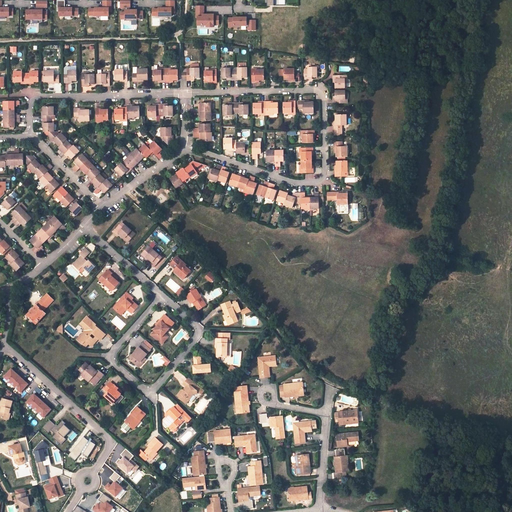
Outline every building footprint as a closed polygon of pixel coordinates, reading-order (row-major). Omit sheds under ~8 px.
[(9,15),(13,15),(13,9),(9,9),(9,8),(1,8),(1,1),(0,0),(0,16),(9,16),(9,15)] [(27,10),(27,19),(32,19),(37,19),(37,21),(37,22),(43,22),(43,19),(47,19),(47,12),(43,12),(43,8),(47,8),(47,1),(37,1),(37,8),(35,8),(35,10),(27,10)] [(59,11),(59,16),(72,16),(72,15),(78,15),(78,9),(72,9),(72,8),(65,8),(65,1),(57,1),(57,11),(59,11)] [(89,9),(89,15),(95,15),(95,16),(109,16),(109,12),(111,13),(111,1),(103,1),(103,8),(95,8),(95,9),(89,9)] [(130,1),(121,1),(121,9),(125,9),(125,12),(121,12),(121,19),(125,19),(125,21),(131,21),(131,19),(137,19),(140,19),(140,11),(134,11),(134,10),(130,10),(130,1)] [(153,9),(153,15),(159,15),(159,16),(172,16),(172,13),(175,13),(175,1),(167,1),(167,8),(159,8),(159,9),(153,9)] [(204,6),(196,6),(196,17),(198,17),(198,25),(207,25),(207,27),(214,27),(214,25),(219,24),(219,16),(214,16),(213,15),(204,15),(204,6)] [(255,30),(255,21),(246,21),(246,18),(234,18),(229,18),(229,27),(234,27),(234,26),(246,26),(246,27),(248,27),(248,30),(255,30)] [(199,64),(191,64),(191,68),(187,68),(187,70),(184,70),(184,72),(187,72),(187,80),(191,80),(191,78),(194,78),(199,78),(199,68),(199,64)] [(66,66),(64,69),(64,83),(68,83),(68,81),(72,81),(77,81),(77,66),(71,66),(66,66)] [(231,67),(222,67),(222,78),(227,78),(231,78),(231,80),(235,79),(234,70),(231,70),(231,67)] [(247,78),(247,67),(238,67),(238,70),(234,70),(235,79),(238,79),(238,78),(242,78),(247,78)] [(309,69),(304,69),(305,79),(309,79),(309,77),(312,77),(317,77),(317,67),(308,67),(309,69)] [(158,70),(153,70),(153,80),(158,80),(162,80),(162,82),(166,82),(165,69),(162,68),(162,70),(158,70)] [(169,70),(169,68),(165,69),(166,82),(169,82),(169,80),(173,80),(178,80),(178,70),(173,70),(169,70)] [(255,68),(252,68),(252,82),(256,82),(256,80),(259,80),(264,80),(264,70),(259,70),(255,70),(255,68)] [(124,69),(115,69),(115,80),(120,80),(124,80),(124,81),(128,81),(128,71),(124,71),(124,69)] [(137,74),(133,74),(133,81),(140,81),(140,79),(144,80),(148,79),(148,69),(137,69),(137,74)] [(209,71),(204,71),(204,81),(209,81),(213,81),(214,83),(217,83),(217,69),(213,69),(213,71),(209,71)] [(295,69),(284,69),(284,80),(288,79),(290,79),(290,81),(300,81),(300,73),(295,73),(295,69)] [(22,71),(13,71),(14,82),(19,82),(22,82),(22,83),(26,83),(26,73),(22,73),(22,71)] [(39,81),(39,71),(30,71),(30,73),(26,73),(26,83),(30,83),(30,81),(34,81),(39,81)] [(54,71),(43,71),(44,81),(48,81),(50,81),(50,83),(59,83),(59,75),(54,75),(54,71)] [(85,72),(82,72),(82,86),(85,86),(85,84),(89,84),(95,84),(95,74),(85,74),(85,72)] [(110,72),(107,72),(107,74),(97,74),(97,84),(103,84),(107,83),(107,86),(110,86),(110,72)] [(347,75),(333,75),(333,79),(335,79),(335,83),(335,88),(346,87),(345,82),(345,78),(347,79),(347,75)] [(333,100),(333,104),(348,103),(348,99),(346,100),(346,96),(346,91),(335,91),(335,96),(335,100),(333,100)] [(303,100),(298,100),(298,108),(304,108),(304,113),(314,112),(314,102),(307,102),(303,102),(303,100)] [(19,101),(4,101),(4,110),(15,110),(14,107),(14,104),(17,104),(19,104),(19,101)] [(258,103),(253,103),(254,114),(258,114),(262,113),(262,115),(266,115),(266,101),(262,101),(262,103),(258,103)] [(279,113),(279,103),(273,103),(269,103),(269,101),(266,101),(266,115),(270,115),(270,113),(274,113),(279,113)] [(288,103),(283,103),(284,113),(288,113),(292,113),(292,114),(296,114),(296,101),(292,101),(292,103),(288,103)] [(211,103),(201,103),(201,108),(199,108),(199,112),(211,111),(211,103)] [(228,105),(223,105),(224,115),(233,115),(232,113),(236,113),(236,103),(232,103),(232,105),(228,105)] [(249,114),(248,104),(244,104),(240,105),(240,103),(236,103),(236,113),(240,113),(240,115),(249,114)] [(152,106),(148,106),(148,117),(157,116),(157,114),(161,114),(160,104),(157,104),(157,106),(152,106)] [(173,116),(173,106),(168,106),(164,106),(164,104),(160,104),(161,114),(164,114),(164,116),(173,116)] [(140,117),(140,106),(135,106),(131,107),(131,105),(127,105),(127,107),(128,119),(131,118),(131,117),(135,117),(140,117)] [(53,107),(44,107),(44,111),(44,115),(42,115),(42,119),(52,119),(52,115),(54,115),(53,107)] [(120,109),(115,109),(115,120),(120,119),(124,119),(124,121),(128,121),(128,119),(127,107),(123,107),(123,109),(120,109)] [(80,108),(74,108),(74,116),(80,116),(80,121),(90,120),(90,110),(83,110),(79,110),(80,108)] [(100,108),(96,108),(96,121),(100,121),(100,120),(104,120),(109,119),(108,109),(104,110),(100,110),(100,108)] [(17,115),(15,115),(15,113),(15,110),(4,110),(4,119),(20,118),(20,115),(17,115)] [(201,121),(211,120),(211,115),(211,111),(199,112),(199,116),(201,116),(201,121)] [(346,114),(336,114),(336,119),(336,121),(334,121),(335,135),(343,135),(342,125),(347,125),(346,114)] [(4,119),(4,127),(15,127),(15,122),(20,122),(20,118),(4,119)] [(54,123),(52,123),(52,119),(42,119),(42,123),(44,123),(44,127),(44,132),(50,132),(54,131),(54,123)] [(210,123),(199,124),(200,133),(201,133),(210,132),(210,128),(210,123)] [(161,136),(163,136),(163,140),(169,145),(173,140),(173,136),(171,136),(171,132),(171,127),(161,127),(161,136)] [(303,138),(303,143),(313,143),(313,137),(313,134),(315,134),(315,130),(301,130),(301,134),(303,134),(303,138)] [(67,139),(61,133),(59,134),(57,131),(54,131),(50,132),(50,139),(52,141),(54,140),(56,143),(60,147),(66,140),(67,139)] [(201,141),(212,141),(212,132),(210,132),(201,133),(201,137),(201,141)] [(233,138),(224,138),(224,149),(229,148),(229,150),(237,150),(237,143),(236,140),(233,140),(233,138)] [(59,148),(65,154),(73,146),(66,140),(60,147),(59,148)] [(154,153),(156,155),(162,149),(155,141),(149,148),(154,153)] [(342,141),(335,142),(335,151),(337,151),(337,153),(337,157),(347,157),(347,146),(343,147),(342,141)] [(249,154),(249,145),(246,145),(246,142),(237,143),(237,150),(237,153),(241,153),(246,153),(246,154),(249,154)] [(262,153),(261,143),(252,143),(253,159),(256,158),(256,153),(258,153),(262,153)] [(150,155),(151,156),(154,153),(149,148),(145,144),(139,150),(145,157),(147,158),(150,155)] [(80,151),(74,145),(73,146),(65,154),(68,157),(69,155),(72,159),(80,151)] [(313,147),(300,148),(300,152),(302,151),(302,155),(302,160),(312,160),(311,155),(311,151),(313,151),(313,147)] [(131,155),(139,163),(145,157),(139,150),(137,148),(131,155)] [(275,150),(266,151),(266,161),(271,161),(275,161),(275,150)] [(284,161),(284,150),(275,150),(275,161),(275,163),(276,166),(279,166),(279,161),(281,161),(284,161)] [(6,165),(11,165),(11,166),(15,166),(15,154),(6,155),(6,156),(6,165)] [(19,166),(19,165),(24,165),(24,154),(15,154),(15,166),(19,166)] [(87,156),(85,157),(82,154),(74,161),(81,167),(89,159),(87,156)] [(29,165),(28,167),(34,173),(35,172),(41,166),(38,162),(35,159),(36,158),(33,155),(27,156),(27,163),(29,165)] [(131,155),(125,161),(133,169),(139,163),(131,155)] [(94,166),(91,163),(92,162),(89,159),(81,167),(87,174),(94,166)] [(302,169),(300,169),(300,173),(314,173),(314,169),(312,169),(312,165),(312,160),(302,160),(302,165),(302,169)] [(122,165),(121,163),(115,169),(122,176),(125,173),(128,170),(130,172),(133,169),(125,161),(122,165)] [(191,178),(198,173),(197,171),(207,165),(194,161),(191,163),(192,164),(189,167),(185,169),(190,177),(191,178)] [(347,161),(337,161),(337,165),(337,168),(335,168),(336,177),(343,176),(343,172),(347,171),(347,161)] [(41,166),(35,172),(39,175),(37,177),(40,179),(49,171),(52,167),(49,164),(46,168),(42,165),(41,166)] [(213,167),(209,179),(218,182),(218,180),(223,167),(219,165),(218,169),(216,168),(213,167)] [(100,173),(94,166),(87,174),(90,177),(89,178),(92,181),(100,173)] [(230,173),(225,171),(226,168),(223,167),(218,180),(222,181),(226,183),(230,173)] [(183,183),(187,181),(186,179),(190,177),(185,169),(184,168),(176,173),(183,183)] [(40,179),(38,182),(44,188),(46,186),(54,178),(50,175),(52,174),(49,171),(40,179)] [(106,180),(102,176),(103,176),(100,173),(92,181),(98,187),(106,180)] [(176,188),(183,183),(176,173),(174,175),(175,176),(170,179),(176,188)] [(238,175),(233,174),(229,184),(238,186),(241,175),(238,174),(238,175)] [(246,189),(250,179),(245,178),(246,176),(241,175),(238,186),(242,188),(246,189)] [(250,179),(246,189),(246,191),(249,192),(254,194),(257,184),(254,183),(252,182),(254,177),(251,176),(250,179)] [(46,186),(50,189),(48,190),(51,193),(60,185),(54,178),(46,186)] [(102,189),(105,193),(113,185),(107,179),(106,180),(98,187),(101,190),(102,189)] [(266,181),(265,186),(263,186),(260,185),(257,195),(265,198),(270,183),(266,181)] [(270,183),(265,198),(273,200),(277,190),(274,190),(272,189),(274,184),(270,183)] [(54,196),(56,198),(57,197),(61,200),(68,193),(62,187),(54,196)] [(284,192),(280,190),(276,200),(285,203),(288,195),(289,192),(285,190),(284,192)] [(319,194),(319,192),(315,193),(315,198),(310,198),(310,208),(315,208),(320,208),(319,201),(324,201),(324,194),(319,194)] [(328,200),(337,200),(337,204),(348,204),(348,194),(344,194),(342,194),(342,192),(327,192),(328,200)] [(72,197),(68,193),(61,200),(67,207),(68,205),(76,198),(73,195),(72,197)] [(293,207),(294,203),(302,203),(302,193),(298,193),(296,198),(292,197),(288,195),(285,205),(293,207)] [(310,198),(306,198),(305,193),(302,193),(302,203),(302,209),(306,209),(310,208),(310,198)] [(17,201),(14,198),(13,199),(10,196),(2,203),(8,209),(17,201)] [(71,208),(70,209),(76,215),(83,208),(80,205),(77,202),(78,201),(76,198),(68,205),(71,208)] [(22,203),(19,206),(12,213),(14,215),(16,217),(14,219),(12,220),(15,223),(26,212),(28,209),(22,203)] [(22,223),(24,226),(32,218),(26,212),(15,223),(17,225),(19,224),(21,222),(22,223)] [(62,228),(64,230),(66,228),(55,216),(49,223),(56,230),(59,228),(60,226),(62,228)] [(118,232),(120,234),(123,237),(123,238),(127,242),(133,234),(129,231),(130,230),(120,222),(113,231),(116,234),(118,232)] [(54,235),(53,233),(56,230),(49,223),(43,229),(51,237),(54,235)] [(51,237),(43,229),(37,235),(44,242),(47,239),(49,240),(51,237)] [(42,248),(40,246),(44,242),(37,235),(30,241),(36,246),(39,250),(41,252),(44,249),(42,248)] [(0,243),(0,250),(3,253),(10,246),(4,240),(0,243)] [(146,256),(148,259),(151,261),(150,263),(153,266),(161,257),(152,248),(151,250),(147,247),(141,254),(145,257),(146,256)] [(86,262),(84,259),(89,253),(83,248),(78,254),(79,256),(76,259),(72,265),(78,271),(81,267),(83,269),(88,274),(94,267),(87,261),(86,262)] [(20,256),(14,250),(6,257),(12,263),(19,257),(20,256)] [(176,272),(183,278),(190,270),(185,265),(185,264),(177,256),(170,264),(175,269),(177,270),(176,272)] [(11,264),(17,271),(25,263),(19,257),(12,263),(11,264)] [(111,291),(118,283),(115,281),(112,278),(114,276),(111,273),(107,270),(99,280),(111,291)] [(59,277),(63,282),(68,278),(64,273),(59,277)] [(186,295),(190,303),(193,302),(198,310),(206,305),(196,289),(195,290),(189,293),(186,295)] [(126,293),(113,308),(119,314),(124,307),(126,309),(131,313),(137,306),(131,300),(132,299),(126,293)] [(47,294),(27,316),(36,324),(45,314),(43,311),(53,300),(47,294)] [(226,311),(227,315),(223,316),(225,321),(227,321),(228,326),(238,322),(234,314),(241,311),(237,303),(231,305),(230,302),(221,305),(224,312),(226,311)] [(174,323),(164,314),(159,320),(161,321),(157,326),(153,330),(161,337),(174,323)] [(84,329),(84,333),(85,336),(79,343),(86,349),(89,346),(92,349),(95,344),(91,341),(92,339),(90,338),(92,335),(96,338),(99,340),(100,342),(105,336),(95,328),(97,326),(87,318),(80,326),(84,329)] [(227,357),(227,350),(225,350),(225,344),(225,339),(214,339),(214,344),(216,344),(216,357),(227,357)] [(136,365),(142,357),(149,349),(141,342),(128,358),(136,365)] [(164,356),(161,359),(167,365),(170,361),(164,356)] [(201,356),(194,357),(195,368),(193,368),(194,373),(198,373),(198,372),(210,371),(209,364),(201,365),(201,356)] [(275,356),(258,358),(260,378),(269,377),(268,366),(276,366),(275,356)] [(98,373),(95,370),(91,367),(86,364),(80,371),(87,378),(86,379),(90,383),(91,381),(94,383),(97,385),(104,376),(99,371),(98,373)] [(20,392),(28,383),(10,368),(2,377),(20,392)] [(204,390),(189,377),(183,384),(186,387),(188,388),(185,392),(183,391),(183,390),(181,390),(177,395),(180,398),(179,398),(184,402),(187,399),(188,400),(192,396),(193,395),(197,394),(198,392),(200,394),(204,390)] [(302,383),(284,385),(284,386),(285,388),(280,388),(281,397),(286,396),(286,397),(304,395),(302,383)] [(119,394),(117,393),(119,390),(115,387),(111,384),(105,391),(109,394),(106,397),(114,404),(115,404),(118,400),(122,403),(125,398),(122,395),(120,394),(119,394)] [(239,413),(249,412),(246,386),(238,387),(238,388),(235,388),(235,392),(236,404),(238,404),(239,413)] [(39,414),(43,418),(51,409),(33,392),(25,401),(39,414)] [(8,414),(11,402),(1,399),(0,401),(0,407),(1,407),(0,409),(0,418),(7,420),(9,414),(8,414)] [(171,408),(168,412),(170,414),(167,416),(164,419),(172,427),(174,426),(175,425),(177,427),(183,420),(185,418),(188,420),(189,420),(191,418),(178,404),(175,407),(174,406),(171,408)] [(142,421),(147,414),(138,407),(133,414),(134,415),(128,423),(135,430),(142,421)] [(357,410),(339,413),(335,413),(336,422),(340,422),(340,424),(358,422),(357,410)] [(133,414),(126,422),(128,423),(134,415),(133,414)] [(267,414),(259,415),(260,424),(268,423),(267,414)] [(282,416),(270,418),(271,427),(276,427),(277,439),(284,438),(282,416)] [(50,419),(42,428),(61,444),(66,439),(63,437),(70,429),(61,421),(57,426),(50,419)] [(315,421),(294,423),(296,443),(305,442),(304,432),(312,431),(311,428),(316,427),(315,421)] [(215,433),(208,434),(209,442),(216,441),(216,443),(231,442),(230,430),(215,431),(215,433)] [(358,433),(337,435),(338,447),(347,446),(347,441),(359,440),(358,433)] [(256,452),(255,435),(235,437),(236,446),(247,445),(248,453),(256,452)] [(75,460),(80,453),(87,457),(95,445),(89,440),(82,436),(69,455),(75,460)] [(163,443),(156,437),(149,445),(150,446),(145,452),(142,450),(139,453),(147,459),(149,456),(153,459),(158,452),(157,451),(163,443)] [(33,445),(40,475),(49,473),(42,443),(33,445)] [(8,447),(10,455),(12,455),(15,463),(18,465),(22,464),(24,460),(22,451),(21,452),(19,444),(8,447)] [(139,466),(130,459),(133,456),(126,449),(113,462),(129,476),(139,466)] [(334,473),(335,480),(343,479),(343,477),(343,472),(345,472),(348,471),(347,456),(345,456),(344,449),(336,450),(336,457),(335,457),(337,472),(334,473)] [(194,457),(192,457),(193,475),(206,474),(203,451),(194,452),(194,457)] [(306,455),(296,456),(298,474),(310,472),(309,461),(307,461),(306,455)] [(252,467),(249,467),(251,485),(263,484),(260,461),(251,462),(252,467)] [(115,471),(110,478),(114,481),(111,485),(108,482),(103,488),(115,497),(123,487),(115,481),(120,476),(115,471)] [(49,483),(43,485),(48,500),(63,494),(57,476),(48,479),(49,483)] [(192,495),(201,494),(200,490),(206,489),(204,477),(183,479),(184,487),(196,485),(196,490),(192,491),(192,495)] [(248,496),(260,495),(259,487),(238,489),(239,502),(244,501),(244,508),(253,508),(252,500),(248,501),(248,496)] [(306,487),(288,489),(290,501),(308,499),(312,499),(311,492),(307,492),(306,487)] [(18,500),(20,508),(19,508),(19,511),(28,511),(28,507),(30,506),(28,497),(26,497),(25,492),(16,494),(17,500),(18,500)] [(93,508),(97,511),(108,511),(113,506),(109,503),(111,500),(104,494),(97,503),(97,502),(93,508)] [(210,503),(207,503),(208,511),(220,511),(219,498),(218,498),(212,499),(209,499),(210,503)]
